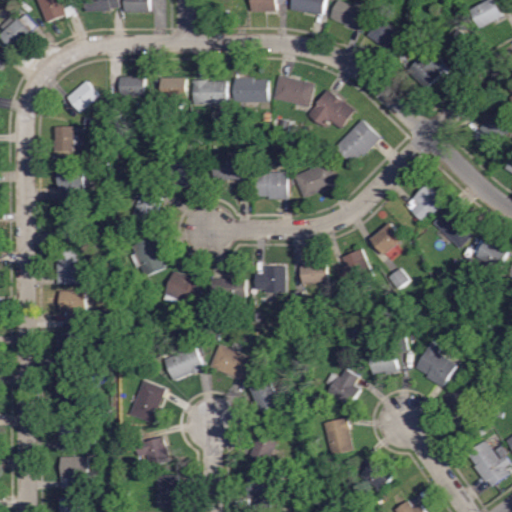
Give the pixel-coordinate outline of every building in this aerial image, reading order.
[(72,0),(79,15),(69,19),(67,15),(49,23),(39,0),(72,0)] [(120,0),(121,8),(112,9),(112,11),(87,12),(86,0),(120,0)] [(152,0),(152,12),(126,11),(126,0),(152,0)] [(286,0),(287,5),(279,5),(279,12),(252,13),(251,0),(286,0)] [(328,0),(325,16),(293,10),(294,0),(328,0)] [(495,0),(504,18),(482,29),(473,10),(493,0),(495,0)] [(369,14),(362,32),(331,19),(338,2),(369,14)] [(38,27),(32,31),(34,34),(15,50),(1,33),(6,30),(3,26),(13,17),(16,21),(20,18),(21,19),(27,14),(38,27)] [(401,31),(403,28),(408,31),(405,35),(409,37),(396,54),(382,44),(381,45),(369,36),(382,18),(401,31)] [(419,32),(415,37),(411,34),(414,29),(419,32)] [(473,42),(469,46),(470,47),(456,60),(443,48),(460,30),(473,42)] [(453,71),(448,77),(443,72),(428,88),(410,72),(424,56),(427,58),(433,52),(453,71)] [(133,77),(133,79),(147,79),(146,97),(135,97),(135,101),(125,101),(125,97),(122,97),(122,77),(133,77)] [(317,85),(311,108),(275,99),(281,77),(317,85)] [(256,78),(256,80),(271,81),(270,104),(236,104),(236,78),(256,78)] [(188,79),(188,99),(174,98),(174,104),(166,104),(166,102),(163,102),(163,79),(188,79)] [(101,97),(81,113),(69,97),(88,81),(101,97)] [(210,81),(210,82),(229,82),(229,105),(195,104),(195,81),(210,81)] [(357,110),(344,130),(331,121),(327,127),(310,115),(315,108),(316,109),(329,91),(357,110)] [(122,118),(111,119),(110,101),(122,100),(122,118)] [(164,103),(164,120),(153,120),(153,103),(164,103)] [(511,124),(511,131),(490,153),(474,136),(499,111),(511,124)] [(293,123),(290,133),(281,130),(284,120),(293,123)] [(383,139),(365,157),(364,155),(354,165),(337,148),(364,121),(383,139)] [(75,127),(75,135),(79,135),(79,146),(75,146),(75,152),(56,152),(56,127),(75,127)] [(94,151),(94,160),(79,160),(79,151),(94,151)] [(207,181),(198,184),(197,182),(177,191),(167,167),(188,157),(189,160),(197,157),(207,181)] [(247,160),(247,179),(230,179),(230,181),(215,181),(215,160),(247,160)] [(339,184),(305,198),(296,177),(330,162),(339,184)] [(85,190),(82,190),(82,199),(66,199),(66,190),(59,190),(59,169),(85,169),(85,190)] [(290,199),(271,199),(271,197),(257,197),(257,174),(290,173),(290,199)] [(160,182),(158,186),(150,183),(152,178),(160,182)] [(448,202),(434,217),(432,215),(425,222),(408,207),(429,184),(448,202)] [(166,194),(153,227),(133,219),(147,186),(166,194)] [(478,232),(462,249),(436,224),(452,207),(478,232)] [(76,243),(57,243),(56,224),(57,224),(57,210),(75,210),(76,243)] [(406,240),(387,255),(374,239),(392,223),(406,240)] [(162,250),(160,251),(168,268),(147,277),(142,266),(138,268),(132,255),(137,253),(134,247),(156,237),(162,250)] [(511,251),(501,270),(493,265),(489,272),(476,265),(490,239),(511,251)] [(78,274),(84,274),(84,284),(59,285),(58,250),(78,250),(78,274)] [(376,276),(356,285),(354,280),(345,284),(338,269),(347,264),(344,259),(363,250),(376,276)] [(330,282),(305,285),(303,266),(328,264),(330,282)] [(288,293),(267,293),(267,290),(257,291),(257,274),(267,274),(267,267),(288,267),(288,293)] [(410,281),(399,289),(390,277),(401,269),(410,281)] [(208,285),(199,307),(189,303),(187,308),(165,300),(175,272),(208,285)] [(235,279),(248,279),(248,298),(235,298),(235,305),(214,306),(214,279),(235,278),(235,279)] [(456,295),(450,298),(446,293),(452,289),(456,295)] [(306,314),(298,314),(295,292),(304,291),(306,314)] [(87,292),(87,312),(84,312),(84,322),(69,322),(69,316),(66,316),(66,313),(61,313),(61,292),(87,292)] [(501,314),(495,320),(491,315),(497,309),(501,314)] [(263,321),(256,321),(255,313),(263,313),(263,321)] [(355,339),(349,342),(345,335),(351,332),(355,339)] [(80,333),(80,345),(88,345),(88,358),(81,358),(81,365),(59,365),(60,349),(59,349),(59,333),(80,333)] [(143,336),(141,342),(132,340),(134,334),(143,336)] [(507,335),(507,343),(499,343),(499,334),(507,335)] [(410,352),(399,355),(396,339),(407,336),(410,352)] [(443,349),(440,353),(459,365),(444,388),(429,377),(430,376),(418,368),(435,343),(443,349)] [(260,361),(251,383),(212,368),(221,345),(260,361)] [(392,352),(397,351),(402,372),(389,375),(389,373),(377,375),(373,357),(383,354),(382,348),(391,346),(392,352)] [(206,370),(194,375),(193,373),(175,381),(166,360),(167,360),(196,347),(206,370)] [(362,378),(358,384),(364,388),(351,408),(329,394),(334,387),(328,383),(334,373),(343,378),(348,369),(362,378)] [(78,407),(58,407),(58,374),(78,374),(78,407)] [(167,390),(153,424),(132,415),(145,381),(167,390)] [(282,404),(263,412),(253,389),(272,381),(282,404)] [(471,403),(474,402),(476,412),(472,413),(473,416),(454,420),(449,396),(468,392),(471,403)] [(304,405),(304,422),(283,422),(283,405),(304,405)] [(78,416),(78,451),(65,451),(65,441),(59,441),(60,416),(78,416)] [(353,432),(351,432),(355,451),(334,456),(326,423),(349,418),(353,432)] [(281,435),(272,460),(271,459),(268,465),(251,459),(263,429),(281,435)] [(171,462),(152,467),(149,455),(140,457),(137,444),(165,438),(171,462)] [(500,459),(505,456),(511,463),(506,467),(507,469),(506,470),(510,475),(491,489),(475,468),(477,466),(469,455),(487,441),(500,459)] [(97,442),(97,451),(84,451),(84,442),(97,442)] [(508,452),(501,458),(495,450),(502,445),(508,452)] [(88,479),(86,479),(86,489),(63,489),(62,458),(88,458),(88,479)] [(394,475),(382,494),(377,491),(378,488),(363,478),(374,461),(394,475)] [(285,473),(284,481),(277,480),(278,472),(285,473)] [(180,494),(181,494),(181,508),(159,508),(159,475),(180,475),(180,494)] [(275,477),(274,507),(256,507),(256,498),(249,497),(249,477),(275,477)] [(79,511),(61,511),(61,499),(79,499),(79,511)] [(416,509),(422,506),(426,511),(398,511),(397,510),(411,501),(416,509)]
